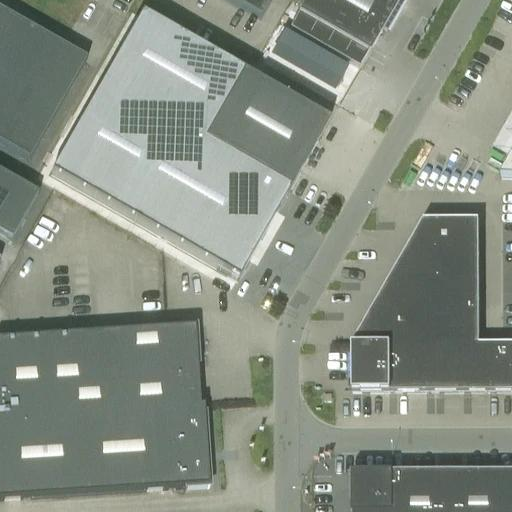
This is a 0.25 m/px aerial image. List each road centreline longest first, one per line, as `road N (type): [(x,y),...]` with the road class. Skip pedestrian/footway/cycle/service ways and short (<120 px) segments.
road 1 (unclassified): [(477,0),(291,323),(292,443)]
road 2 (unclassified): [(511,442),(292,443)]
